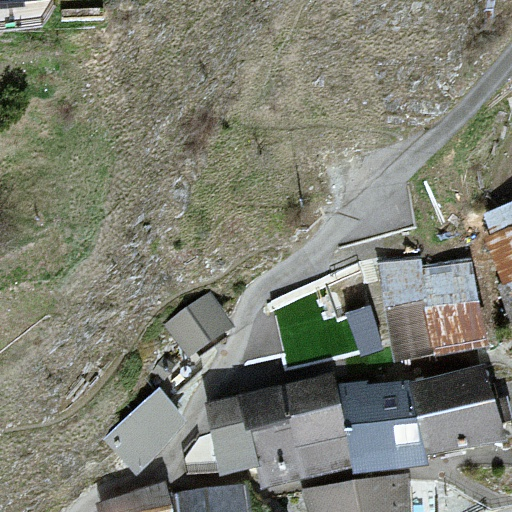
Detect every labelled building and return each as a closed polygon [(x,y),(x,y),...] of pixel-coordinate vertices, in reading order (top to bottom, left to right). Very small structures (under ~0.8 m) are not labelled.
[(511,226),(485,237),(503,283),(511,278),(511,226)] [(380,275),(396,360),(487,342),(471,258),(380,275)] [(206,295),(169,321),(194,355),(230,328),(206,295)] [(372,304),(347,312),(362,359),(387,352),(372,304)] [(484,365),(412,382),(429,454),(502,437),(484,365)] [(330,374),(241,395),(258,466),(262,486),(351,466),(330,374)] [(343,391),(355,470),(421,460),(410,381),(343,391)] [(160,389),(104,439),(128,466),(185,416),(160,389)] [(241,395),(208,402),(225,473),(258,466),(241,395)] [(314,487),(318,511),(410,511),(405,474),(314,487)] [(249,511),(247,483),(178,489),(180,511),(249,511)] [(101,506),(101,511),(173,511),(168,484),(101,506)]
